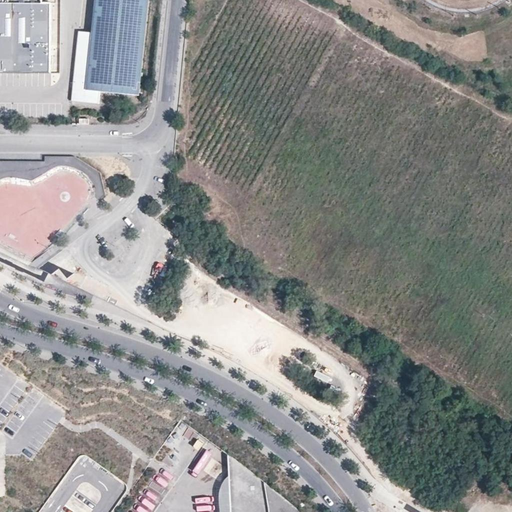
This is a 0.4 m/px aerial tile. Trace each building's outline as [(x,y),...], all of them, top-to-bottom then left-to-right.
[(0,0),(0,72),(50,73),(50,5),(41,5),(41,0),(0,0)] [(139,95),(149,0),(96,0),(93,33),(80,32),(73,101),(99,104),(101,91),(139,95)] [(44,73),(32,73),(32,84),(44,85),(44,73)] [(300,511),(293,505),(265,482),(243,465),(235,459),(229,455),(231,511),(300,511)] [(207,505),(218,504),(217,492),(207,493),(207,505)]
